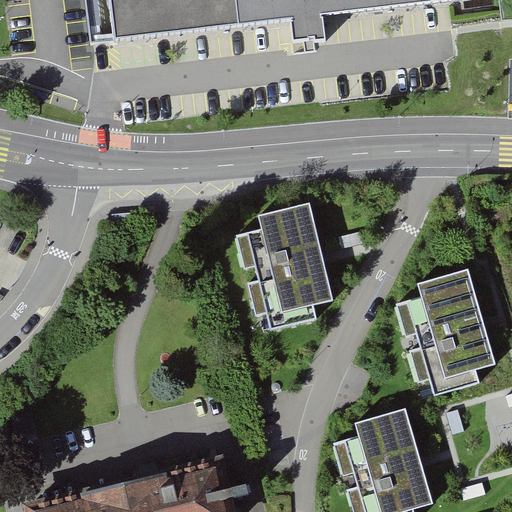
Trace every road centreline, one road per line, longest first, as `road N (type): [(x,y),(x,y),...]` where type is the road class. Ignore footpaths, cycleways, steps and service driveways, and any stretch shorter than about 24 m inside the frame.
road 1 (residential): [(305,511),(313,429),(335,366),(419,209),(428,151)]
road 2 (tertiary): [(428,151),(85,168)]
road 3 (residential): [(85,168),(47,277),(0,335)]
